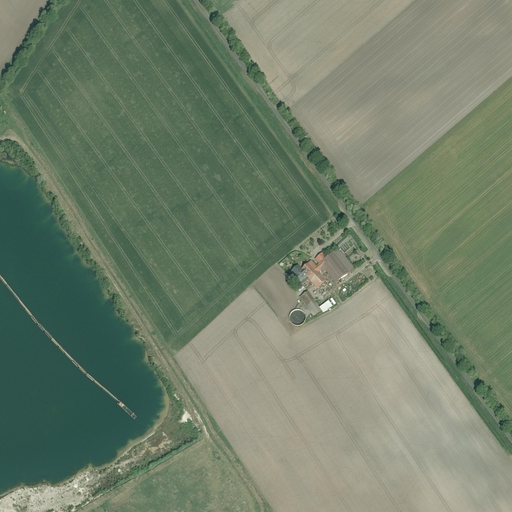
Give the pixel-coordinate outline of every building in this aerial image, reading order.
[(347,237),(337,246),(340,249),(349,241),(347,237)] [(321,264),(336,284),(355,271),(340,250),(328,259),(321,264)] [(324,254),(315,260),(319,266),(321,264),(328,259),(324,254)] [(302,285),(309,279),(318,290),(328,282),(320,272),(322,270),(319,265),(316,267),(312,262),(304,270),(300,265),(291,273),(302,285)] [(333,299),(321,308),(310,292),(301,299),(314,317),(322,311),(324,314),(337,305),(333,299)] [(290,318),(290,322),(292,325),(295,327),(297,327),(302,327),(305,325),(306,321),(307,318),(305,315),(303,312),(301,311),(297,311),(294,312),(291,314),(290,318)]
